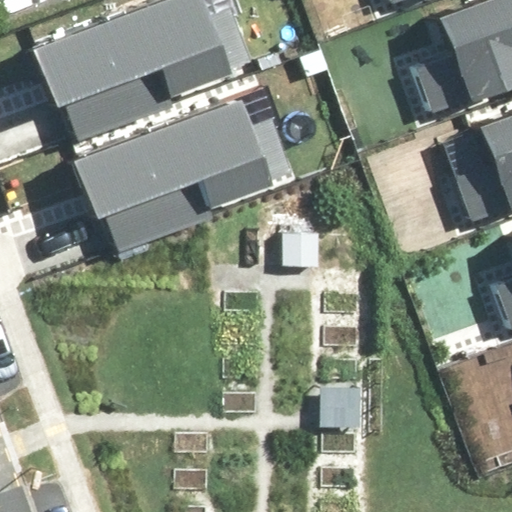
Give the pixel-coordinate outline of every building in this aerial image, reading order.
[(51,91),(64,127),(159,93),(157,86),(240,56),(219,0),(192,10),(188,0),(130,0),(20,40),(40,95),(51,91)] [(511,0),(461,0),(433,10),(463,91),(511,73),(511,0)] [(96,202),(109,237),(204,203),(201,197),(284,167),(264,111),(237,121),(226,92),(65,150),(85,206),(96,202)] [(511,103),(473,118),(503,199),(511,195),(511,103)] [(283,235),(282,265),(318,265),(318,235),(283,235)] [(323,385),(320,424),(359,426),(362,388),(323,385)]
